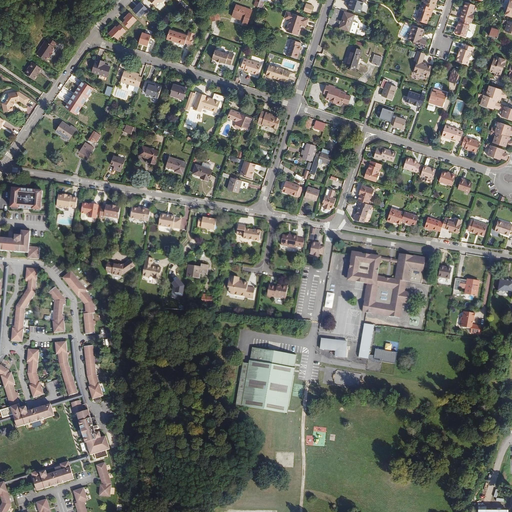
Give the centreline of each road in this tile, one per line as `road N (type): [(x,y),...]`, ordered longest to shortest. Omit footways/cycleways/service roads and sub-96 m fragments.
road 1 (residential): [(0,168),(260,212)]
road 2 (residential): [(294,106),(93,37)]
road 3 (residential): [(334,225),(511,257)]
road 4 (residential): [(0,168),(93,37)]
road 5 (residential): [(487,172),(367,131)]
road 6 (residential): [(312,345),(334,225)]
